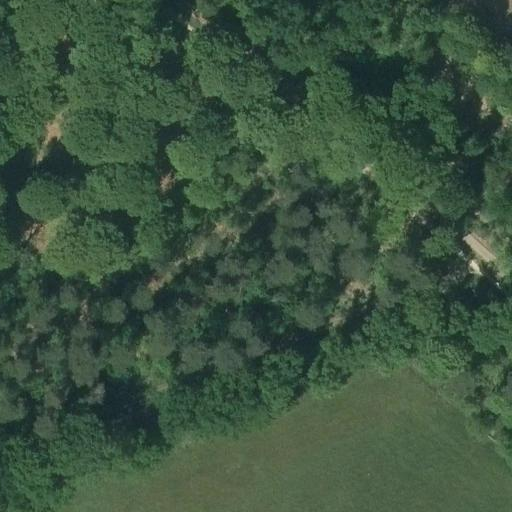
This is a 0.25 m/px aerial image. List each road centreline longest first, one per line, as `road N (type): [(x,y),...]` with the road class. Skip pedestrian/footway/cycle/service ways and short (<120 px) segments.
road 1 (track): [(492,257),(0,454)]
road 2 (track): [(492,257),(224,34),(170,0)]
road 3 (unknown): [(511,249),(306,65),(216,0)]
